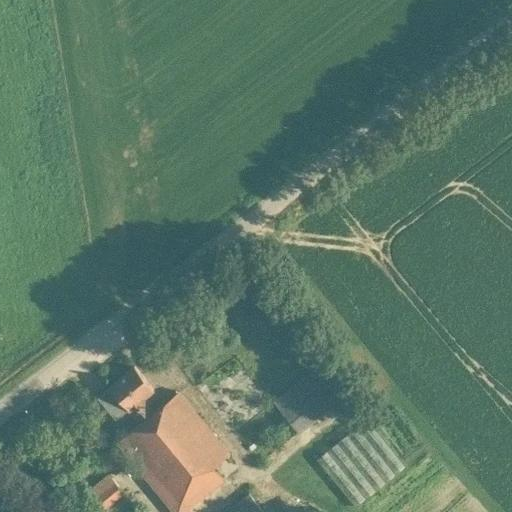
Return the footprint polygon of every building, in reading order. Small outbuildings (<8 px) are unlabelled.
[(345,394),(321,363),(273,402),(298,432),(345,394)] [(227,451),(191,407),(178,391),(153,412),(142,398),(153,389),(134,366),(109,386),(110,388),(99,398),(115,418),(127,408),(139,423),(116,442),(173,511),(176,511),(221,476),(211,464),(227,451)] [(358,504),(407,463),(367,416),(318,457),(358,504)] [(123,492),(121,490),(109,475),(89,491),(103,508),(123,492)] [(223,511),(263,511),(248,492),(223,511)]
